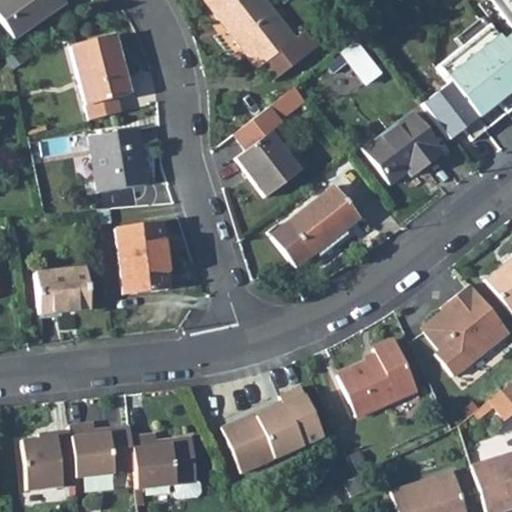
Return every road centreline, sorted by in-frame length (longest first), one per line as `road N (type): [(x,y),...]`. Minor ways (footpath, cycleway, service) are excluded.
road 1 (residential): [(141,0),(179,62),(184,150),(246,343)]
road 2 (residential): [(511,180),(364,295),(246,343)]
road 3 (residential): [(246,343),(0,375)]
